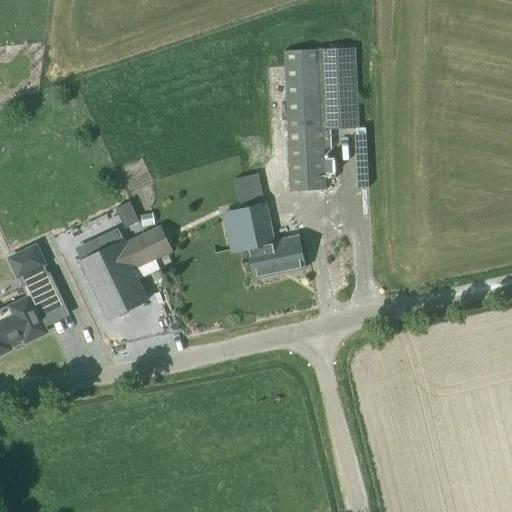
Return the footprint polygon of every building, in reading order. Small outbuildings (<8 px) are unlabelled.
[(354,48),(283,52),(290,191),(326,189),(326,179),(336,178),(335,155),(324,155),(324,149),(332,148),(331,129),(358,128),(354,48)] [(267,204),(264,205),(242,209),(240,210),(255,278),(305,267),(299,236),(275,241),(269,243),(265,222),(270,221),(267,204)] [(143,227),(154,224),(152,213),(140,216),(143,227)] [(121,246),(132,269),(172,250),(161,227),(121,246)] [(121,246),(119,243),(82,260),(82,261),(109,319),(147,301),(132,269),(121,246)] [(0,356),(3,356),(0,348),(18,341),(21,348),(42,339),(36,324),(63,313),(49,281),(47,281),(42,270),(44,270),(36,252),(9,264),(16,282),(18,281),(23,292),(21,293),(25,303),(0,313),(0,356)]
